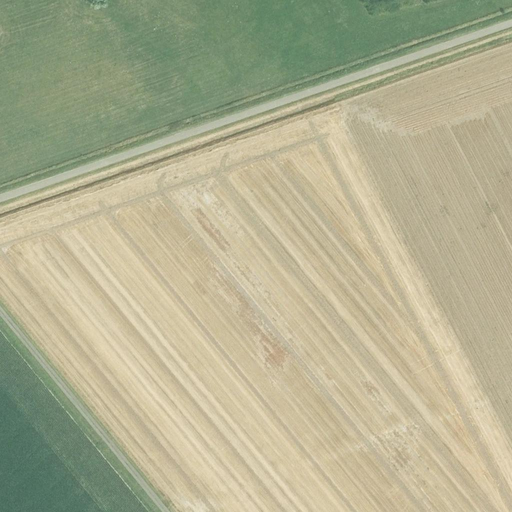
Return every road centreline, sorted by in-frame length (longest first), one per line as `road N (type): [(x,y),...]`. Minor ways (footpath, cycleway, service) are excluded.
road 1 (unclassified): [(0,198),(511,20)]
road 2 (track): [(166,511),(0,309)]
